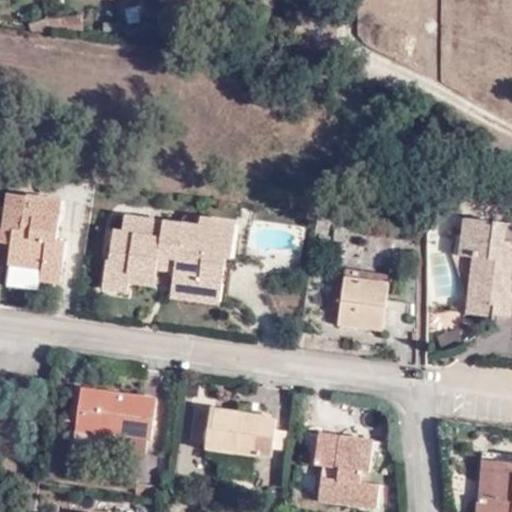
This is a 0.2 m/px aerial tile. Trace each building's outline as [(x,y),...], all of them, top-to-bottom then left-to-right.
[(52,27),(73,30),(69,14),(50,14),(52,27)] [(479,151),(500,163),(509,144),(488,133),(479,151)] [(42,263),(63,267),(67,241),(57,240),(62,201),(7,194),(3,228),(3,229),(12,231),(10,244),(8,260),(42,265),(42,263)] [(193,291),(204,218),(201,218),(200,226),(127,217),(125,234),(114,233),(111,261),(107,260),(103,286),(129,290),(130,280),(154,284),(157,267),(159,256),(175,258),(175,270),(173,289),(193,291)] [(492,246),(494,221),(462,217),(461,232),(464,233),(470,249),(474,250),(472,256),(467,296),(474,297),(473,314),(495,317),(494,314),(511,316),(511,300),(511,294),(509,294),(511,268),(506,267),(506,261),(511,261),(511,251),(511,248),(504,248),(492,246)] [(236,223),(204,218),(193,291),(199,291),(200,282),(223,284),(226,258),(232,259),(236,223)] [(506,223),(494,221),(492,246),(504,248),(506,223)] [(3,229),(3,228),(0,227),(0,241),(10,244),(12,231),(3,229)] [(464,233),(461,232),(457,255),(472,256),(474,250),(470,249),(464,233)] [(159,256),(157,267),(175,270),(175,258),(159,256)] [(61,282),(63,267),(42,263),(42,265),(42,269),(41,279),(61,282)] [(389,284),(345,278),(339,319),(367,323),(367,327),(382,329),(389,284)] [(193,291),(192,299),(220,302),(223,284),(200,282),(199,291),(193,291)] [(172,296),(192,299),(193,291),(173,289),(172,296)] [(465,313),(473,314),(474,297),(467,296),(465,313)] [(460,341),(457,327),(436,333),(439,348),(460,341)] [(114,428),(114,434),(132,436),(149,437),(152,438),(157,399),(83,388),(78,422),(114,428)] [(241,404),(239,412),(252,414),(252,405),(241,404)] [(252,414),(239,412),(196,406),(192,440),(207,442),(206,447),(257,454),(259,453),(272,454),(277,420),(262,417),(262,415),(252,414)] [(77,429),(106,432),(114,434),(114,428),(78,422),(77,429)] [(104,448),(106,432),(77,429),(74,444),(104,448)] [(340,442),(340,435),(320,432),(315,463),(339,467),(337,479),(323,477),(320,499),(377,508),(379,484),(361,482),(362,471),(369,472),(372,453),(358,452),(358,445),(340,442)] [(374,440),(340,435),(340,442),(358,445),(358,452),(372,453),(374,440)] [(149,437),(132,436),(130,451),(146,454),(149,437)] [(483,459),(480,497),(493,498),(496,460),(483,459)] [(511,511),(511,461),(496,460),(493,498),(480,497),(479,497),(477,511),(511,511)] [(156,492),(156,486),(137,483),(136,490),(156,492)]
